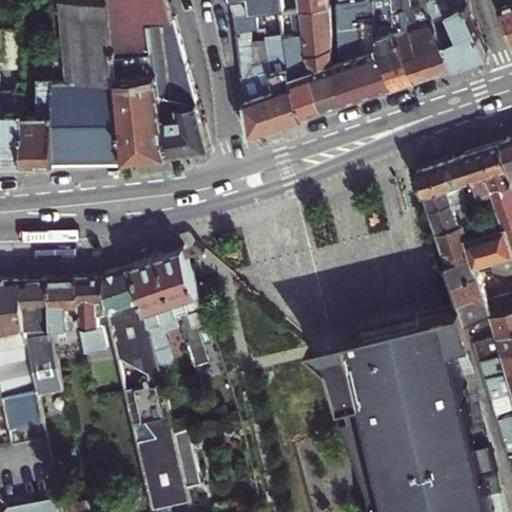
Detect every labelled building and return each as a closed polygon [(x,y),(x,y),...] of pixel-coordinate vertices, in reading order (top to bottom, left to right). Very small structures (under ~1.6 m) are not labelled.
[(108,0),(55,0),(57,67),(57,70),(116,73),(113,47),(108,0)] [(108,0),(113,47),(129,46),(153,44),(150,18),(174,12),(170,0),(108,0)] [(281,120),(266,31),(251,33),(247,2),(243,0),(230,0),(236,19),(249,130),(252,129),(281,120)] [(342,55),(339,56),(344,98),(348,97),(376,87),(360,36),(365,26),(359,1),(356,1),(346,0),(339,1),(343,34),(345,55),(342,55)] [(390,0),(376,0),(372,1),(376,38),(395,81),(414,74),(395,26),(392,12),(390,0)] [(396,0),(398,8),(392,12),(395,26),(414,74),(429,69),(410,24),(404,0),(396,0)] [(404,0),(410,24),(429,69),(451,62),(428,0),(404,0)] [(428,0),(451,62),(485,50),(468,8),(467,0),(428,0)] [(511,0),(500,0),(511,27),(511,0)] [(376,38),(372,1),(359,1),(365,26),(360,36),(376,87),(395,81),(376,38)] [(300,14),(304,29),(323,105),(344,98),(339,56),(330,2),(323,3),(323,10),(311,11),(300,13),(300,14)] [(299,6),(300,13),(311,11),(310,4),(299,6)] [(291,6),(295,30),(304,29),(300,14),(300,13),(299,6),(291,6)] [(153,44),(155,60),(166,148),(210,143),(174,12),(150,18),(153,44)] [(302,112),(286,31),(284,19),(265,23),(266,31),(281,120),(302,112)] [(295,30),(286,31),(302,112),(323,105),(304,29),(295,30)] [(132,72),(129,46),(113,47),(116,73),(132,72)] [(166,148),(155,60),(144,61),(144,70),(132,72),(116,73),(122,126),(125,154),(148,151),(166,148)] [(40,107),(25,107),(26,156),(58,155),(57,70),(57,67),(41,66),(40,107)] [(116,73),(57,70),(58,155),(110,154),(109,127),(122,126),(116,73)] [(0,71),(0,156),(26,156),(25,107),(24,77),(18,77),(17,86),(7,86),(7,71),(0,71)] [(125,154),(122,126),(109,127),(110,154),(125,154)] [(511,161),(506,142),(472,154),(480,179),(485,196),(487,203),(493,201),(491,195),(500,192),(499,189),(511,185),(511,161)] [(422,168),(436,211),(466,202),(461,184),(473,181),(480,179),(472,154),(466,156),(422,168)] [(500,192),(502,198),(511,228),(511,185),(499,189),(500,192)] [(398,257),(428,247),(408,188),(378,198),(398,257)] [(466,202),(436,211),(442,230),(468,223),(471,221),(466,202)] [(480,263),(493,260),(496,259),(511,255),(511,228),(495,232),(489,234),(472,237),(468,223),(442,230),(452,265),(479,257),(480,263)] [(209,302),(191,248),(167,256),(189,324),(202,364),(216,359),(209,335),(205,336),(203,330),(217,325),(209,302)] [(189,324),(167,256),(143,264),(168,375),(179,357),(172,331),(189,324)] [(452,265),(458,281),(484,273),(480,263),(479,257),(452,265)] [(143,264),(112,275),(119,321),(157,496),(159,507),(166,506),(179,505),(197,504),(194,492),(181,435),(179,423),(168,375),(143,264)] [(458,281),(464,301),(490,293),(484,273),(458,281)] [(119,321),(112,275),(85,276),(94,323),(100,353),(104,352),(104,348),(116,346),(112,322),(119,321)] [(85,276),(58,277),(66,324),(94,323),(85,276)] [(66,324),(58,277),(31,278),(50,387),(76,384),(66,324)] [(50,387),(31,278),(0,278),(0,344),(12,402),(16,421),(18,431),(57,429),(50,387)] [(464,301),(469,318),(511,307),(511,294),(493,299),(490,293),(464,301)] [(362,511),(499,511),(459,347),(476,342),(469,318),(464,301),(318,339),(362,511)] [(501,334),(511,330),(511,307),(469,318),(476,342),(488,338),(486,332),(499,329),(501,334)] [(482,361),(506,354),(511,352),(511,330),(501,334),(488,338),(476,342),(482,361)] [(0,403),(12,402),(0,344),(0,403)] [(506,398),(500,378),(489,381),(496,401),(506,398)] [(511,417),(506,398),(496,401),(502,420),(511,417)] [(0,422),(4,422),(16,421),(12,402),(0,403),(0,422)] [(217,409),(179,423),(181,435),(197,430),(221,421),(217,409)] [(181,435),(194,492),(209,488),(197,430),(181,435)] [(136,498),(139,509),(159,507),(157,496),(136,498)] [(33,501),(35,511),(71,511),(70,503),(69,497),(33,501)] [(35,511),(33,501),(16,503),(11,507),(12,508),(12,511),(35,511)] [(98,511),(96,501),(70,503),(71,511),(98,511)]
